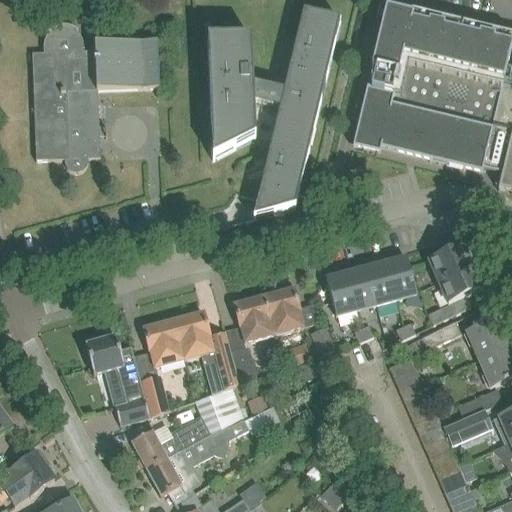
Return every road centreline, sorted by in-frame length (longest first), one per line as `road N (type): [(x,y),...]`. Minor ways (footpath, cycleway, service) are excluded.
road 1 (residential): [(10,317),(434,199),(469,201),(503,222)]
road 2 (residential): [(113,511),(10,317)]
